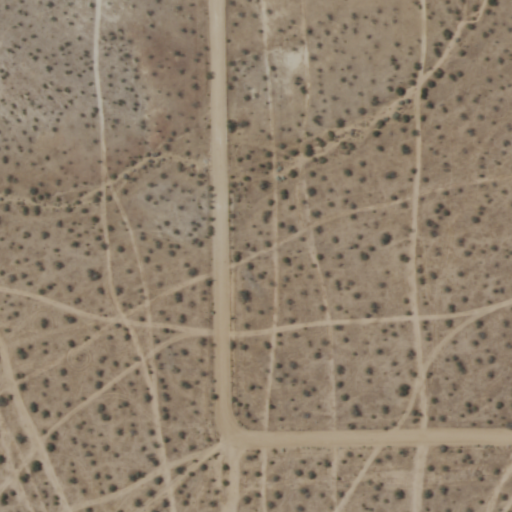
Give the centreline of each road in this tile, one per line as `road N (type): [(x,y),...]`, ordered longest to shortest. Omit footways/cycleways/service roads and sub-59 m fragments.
road 1 (track): [(223,0),(224,417)]
road 2 (track): [(224,417),(238,441),(253,445),(511,441)]
